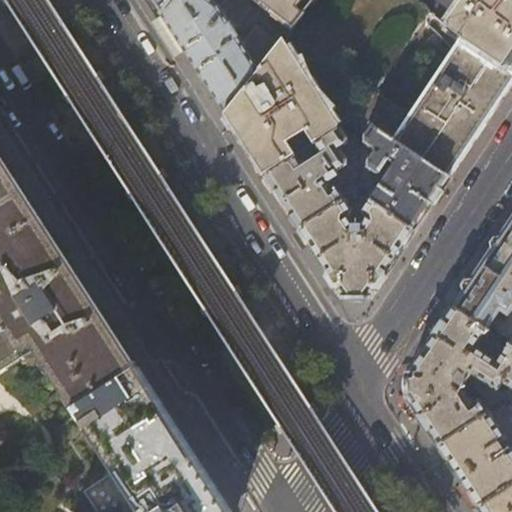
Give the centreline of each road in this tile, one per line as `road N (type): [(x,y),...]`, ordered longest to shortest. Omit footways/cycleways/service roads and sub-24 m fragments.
road 1 (secondary): [(0,80),(278,511)]
road 2 (secondary): [(355,387),(105,0)]
road 3 (residential): [(355,387),(511,152)]
road 4 (secondary): [(435,511),(355,387)]
road 5 (residential): [(305,511),(355,387)]
